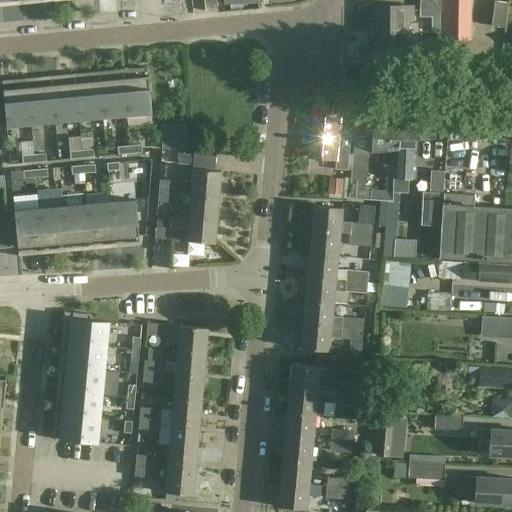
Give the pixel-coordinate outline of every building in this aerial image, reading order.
[(97,0),(98,12),(115,12),(114,0),(97,0)] [(215,0),(204,0),(205,12),(216,11),(215,0)] [(439,0),(419,0),(419,11),(440,11),(439,0)] [(441,0),(441,38),(468,38),(469,0),(441,0)] [(416,29),(412,29),(412,6),(372,5),(372,30),(411,31),(416,31),(416,29)] [(411,31),(372,30),(372,40),(367,40),(367,53),(372,53),(372,56),(411,56),(411,34),(416,34),(416,31),(411,31)] [(438,69),(438,56),(437,56),(438,51),(417,50),(417,55),(415,55),(415,68),(438,69)] [(151,113),(148,76),(123,78),(127,115),(151,113)] [(127,115),(123,78),(99,81),(103,117),(127,115)] [(75,83),(79,120),(103,117),(99,81),(75,83)] [(79,120),(75,83),(51,85),(54,122),(79,120)] [(54,122),(51,85),(27,87),(30,124),(54,122)] [(27,87),(3,90),(6,126),(30,124),(27,87)] [(312,117),(308,156),(334,158),(334,169),(346,170),(348,147),(337,146),(340,119),(312,117)] [(383,152),(382,170),(393,171),(394,122),(372,121),(371,152),(383,152)] [(416,123),(394,122),(393,171),(392,191),(406,192),(407,171),(413,172),(414,153),(416,123)] [(186,126),(162,126),(162,150),(186,150),(186,126)] [(143,146),(131,147),(132,155),(144,154),(143,146)] [(119,148),(120,156),(132,155),(131,147),(119,148)] [(84,159),(96,158),(95,150),(83,151),(84,159)] [(83,151),(71,152),(72,160),(84,159),(83,151)] [(46,154),(34,155),(34,163),(46,162),(46,154)] [(368,155),(352,154),(348,196),(363,197),(365,168),(367,168),(368,155)] [(34,155),(22,156),(22,164),(34,163),(34,155)] [(109,172),(121,171),(121,163),(109,164),(109,172)] [(97,165),(85,166),(86,174),(97,173),(97,165)] [(86,174),(85,166),(73,167),(74,175),(86,174)] [(181,181),(159,179),(158,189),(180,191),(190,192),(219,195),(221,171),(192,168),(191,181),(181,180),(181,181)] [(47,169),(35,170),(36,178),(48,177),(47,169)] [(35,170),(23,171),(24,179),(36,178),(35,170)] [(441,193),(443,171),(429,170),(428,192),(441,193)] [(180,191),(158,189),(157,201),(179,203),(180,191)] [(188,216),(217,219),(219,195),(190,192),(188,216)] [(420,225),(439,226),(441,193),(428,192),(421,192),(420,202),(421,202),(420,225)] [(441,193),(439,226),(437,258),(511,262),(511,208),(472,206),(473,195),(441,193)] [(135,200),(111,202),(114,238),(138,236),(135,200)] [(387,201),(382,256),(394,257),(398,202),(387,201)] [(90,241),(114,238),(111,202),(87,204),(90,241)] [(87,204),(62,206),(66,243),(90,241),(87,204)] [(342,207),(313,205),(311,229),(339,231),(342,207)] [(62,206),(38,209),(42,245),(66,243),(62,206)] [(42,245),(38,209),(14,211),(17,247),(42,245)] [(187,230),(177,229),(176,240),(215,243),(217,219),(188,216),(187,230)] [(8,219),(0,219),(0,247),(11,246),(8,219)] [(350,221),(349,232),(371,234),(372,224),(350,221)] [(154,239),(176,240),(177,229),(155,227),(154,239)] [(309,252),(337,255),(339,231),(311,229),(309,252)] [(432,247),(432,230),(414,230),(413,246),(432,247)] [(348,243),(370,245),(371,234),(349,232),(348,243)] [(307,276),(335,279),(337,255),(309,252),(307,276)] [(477,281),(511,282),(511,264),(478,262),(477,281)] [(390,264),(388,286),(408,287),(410,265),(390,264)] [(346,269),(345,280),(366,282),(367,271),(346,269)] [(333,303),(334,290),(344,291),(345,280),(335,279),(307,276),(304,300),(333,303)] [(366,282),(345,280),(344,291),(366,292),(366,282)] [(463,296),(463,282),(439,281),(438,295),(463,296)] [(333,303),(304,300),(302,324),(331,326),(340,327),(341,317),(332,316),(333,303)] [(90,320),(91,314),(73,313),(70,343),(107,347),(109,322),(90,320)] [(341,317),(340,327),(362,329),(363,318),(341,316),(341,317)] [(511,317),(482,316),(481,337),(511,339),(511,317)] [(169,324),(147,323),(146,334),(168,335),(169,324)] [(331,326),(302,324),(300,348),(329,350),(330,338),(339,339),(339,338),(340,327),(331,326)] [(177,349),(205,352),(207,328),(179,325),(177,349)] [(339,338),(361,340),(362,329),(340,327),(339,338)] [(141,338),(133,337),(131,349),(139,350),(141,338)] [(107,347),(70,343),(68,367),(104,370),(107,347)] [(139,350),(131,349),(130,361),(138,362),(139,350)] [(203,375),(205,352),(177,349),(175,373),(203,375)] [(166,362),(144,360),(143,371),(165,373),(165,372),(166,362)] [(317,390),(319,366),(291,364),(289,388),(317,390)] [(66,391),(102,394),(104,370),(68,367),(66,391)] [(511,370),(480,369),(479,383),(511,384),(511,370)] [(165,373),(143,371),(142,382),(164,384),(164,383),(165,373)] [(165,372),(165,373),(164,383),(174,384),(173,397),(201,399),(203,375),(175,373),(165,372)] [(336,381),(335,392),(357,394),(358,383),(336,381)] [(138,396),(139,384),(131,383),(130,395),(138,396)] [(334,404),(334,403),(335,392),(317,390),(289,388),(287,411),(315,414),(323,415),(324,403),(334,404)] [(63,415),(100,418),(102,394),(66,391),(63,415)] [(334,403),(356,405),(357,394),(335,392),(334,403)] [(138,396),(130,395),(129,407),(137,408),(138,396)] [(199,423),(201,399),(173,397),(170,421),(199,423)] [(162,409),(140,407),(139,418),(161,420),(162,409)] [(284,435),(313,438),(315,414),(287,411),(284,435)] [(61,440),(97,443),(100,418),(63,415),(61,440)] [(434,429),(462,430),(462,417),(435,415),(434,429)] [(390,457),(394,418),(378,416),(378,418),(372,417),(369,453),(375,453),(375,455),(390,457)] [(161,420),(139,418),(138,429),(160,430),(161,420)] [(170,421),(161,420),(160,430),(170,431),(168,444),(197,447),(199,423),(170,421)] [(132,422),(124,421),(123,433),(131,433),(132,422)] [(331,428),(330,439),(352,441),(353,430),(331,428)] [(478,438),(490,439),(489,455),(511,456),(511,430),(478,428),(478,438)] [(282,459),(311,461),(313,438),(284,435),(282,459)] [(330,450),(351,452),(352,441),(330,439),(330,450)] [(195,471),(197,447),(168,444),(166,468),(195,471)] [(158,456),(136,455),(135,465),(157,467),(158,456)] [(280,483),(308,485),(311,461),(282,459),(280,483)] [(444,464),(408,462),(408,463),(394,463),(394,477),(416,478),(415,485),(443,487),(444,464)] [(157,467),(135,465),(134,476),(156,478),(157,467)] [(166,468),(157,467),(156,478),(165,478),(164,492),(193,495),(195,471),(166,468)] [(327,475),(326,486),(348,488),(349,477),(327,475)] [(463,486),(475,487),(475,503),(511,504),(511,478),(464,476),(463,486)] [(280,483),(278,506),(306,509),(307,495),(320,496),(321,486),(308,485),(280,483)] [(325,497),(347,499),(348,488),(326,486),(325,497)]
